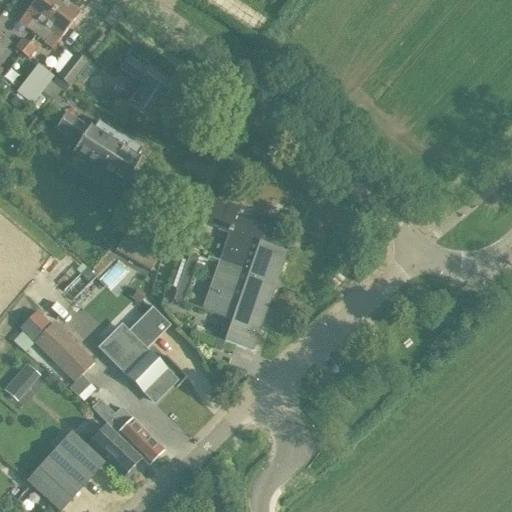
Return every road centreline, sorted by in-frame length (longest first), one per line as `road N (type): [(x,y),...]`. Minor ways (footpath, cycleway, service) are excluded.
road 1 (tertiary): [(425,251),(234,78),(133,0)]
road 2 (unclassified): [(425,251),(265,394)]
road 3 (unclassified): [(265,394),(141,511)]
road 4 (unclassified): [(259,511),(261,489),(294,444),(292,426),(265,394)]
